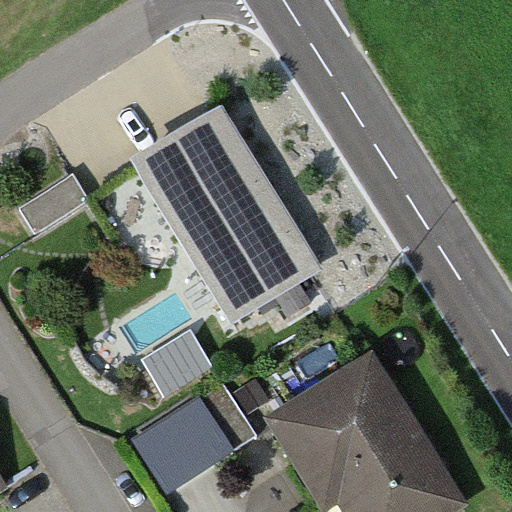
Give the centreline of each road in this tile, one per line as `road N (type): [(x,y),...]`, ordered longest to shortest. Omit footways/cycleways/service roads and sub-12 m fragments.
road 1 (secondary): [(511,358),(288,0)]
road 2 (residential): [(0,114),(188,0)]
road 3 (residential): [(107,511),(0,347)]
